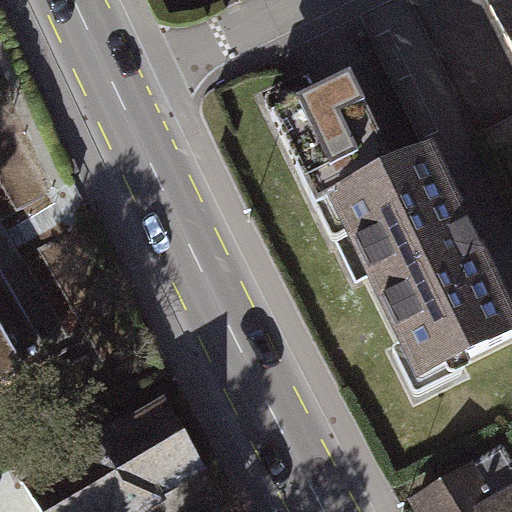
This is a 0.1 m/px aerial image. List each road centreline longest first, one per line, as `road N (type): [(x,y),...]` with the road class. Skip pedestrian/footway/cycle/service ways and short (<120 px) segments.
road 1 (primary): [(323,511),(109,100)]
road 2 (residential): [(309,0),(109,100)]
